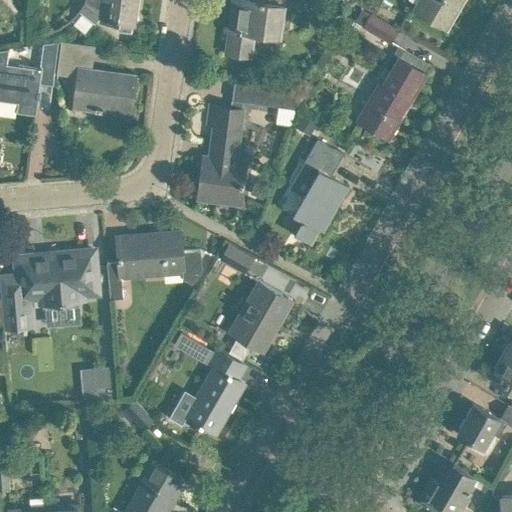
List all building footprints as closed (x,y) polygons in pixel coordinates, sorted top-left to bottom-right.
[(84,0),(82,5),(79,10),(96,22),(103,12),(102,20),(119,22),(118,29),(132,31),(132,24),(134,24),(137,0),(84,0)] [(305,0),(233,0),(233,4),(236,4),(233,25),(230,25),(226,52),(251,56),(254,34),(281,37),(284,9),(304,11),(305,0)] [(420,0),(416,9),(445,26),(460,0),(420,0)] [(391,40),(398,27),(370,11),(363,25),(391,40)] [(136,74),(93,68),(96,46),(63,41),(58,72),(78,75),(74,104),(96,107),(96,108),(103,109),(103,108),(131,112),(136,74)] [(41,75),(53,77),(58,42),(45,44),(42,68),(9,65),(10,50),(0,50),(0,96),(2,97),(3,92),(19,94),(17,110),(36,113),(38,96),(39,97),(40,91),(39,91),(41,75)] [(388,136),(425,73),(399,57),(383,85),(380,84),(359,119),(388,136)] [(297,107),(302,93),(302,90),(234,81),(231,101),(297,110),(297,107)] [(243,108),(231,107),(211,104),(208,122),(214,122),(210,156),(204,155),(198,197),(216,199),(220,191),(241,194),(244,170),(234,168),(243,108)] [(304,115),(296,129),(311,138),(319,124),(304,115)] [(310,181),(293,212),(302,217),(294,232),(311,242),(319,227),(323,229),(349,184),(331,174),(343,152),(317,137),(304,160),(317,169),(310,181)] [(193,262),(196,248),(182,249),(180,230),(156,232),(156,237),(130,239),(130,234),(117,235),(117,240),(119,259),(107,260),(110,298),(123,297),(121,275),(144,273),(144,271),(182,268),(183,278),(191,281),(198,263),(193,262)] [(228,243),(220,257),(245,271),(253,257),(228,243)] [(98,292),(94,249),(16,255),(17,274),(0,275),(0,288),(1,297),(3,323),(3,326),(30,324),(28,298),(46,296),(46,302),(60,301),(60,303),(65,302),(64,300),(78,299),(77,294),(98,292)] [(258,279),(229,330),(263,350),(273,332),(267,328),(275,316),(280,319),(292,298),(258,279)] [(181,331),(175,341),(185,347),(191,337),(181,331)] [(511,337),(503,353),(511,357),(511,337)] [(238,377),(245,364),(217,348),(209,362),(214,365),(185,415),(202,425),(202,423),(216,431),(245,381),(238,377)] [(511,357),(503,353),(490,376),(511,388),(511,357)] [(134,398),(121,411),(130,421),(133,418),(143,428),(145,427),(152,420),(154,418),(134,398)] [(506,421),(511,423),(511,406),(508,404),(500,417),(473,402),(457,429),(472,438),(468,444),(482,452),(486,452),(489,450),(506,421)] [(85,403),(73,404),(76,437),(87,436),(85,403)] [(155,459),(124,511),(161,511),(170,497),(173,499),(186,477),(155,459)] [(8,461),(0,461),(0,487),(10,487),(8,461)] [(431,475),(417,499),(440,511),(443,511),(446,506),(456,511),(471,489),(468,487),(469,486),(468,486),(474,474),(453,462),(442,482),(431,475)] [(511,511),(511,494),(500,495),(501,511),(511,511)]
